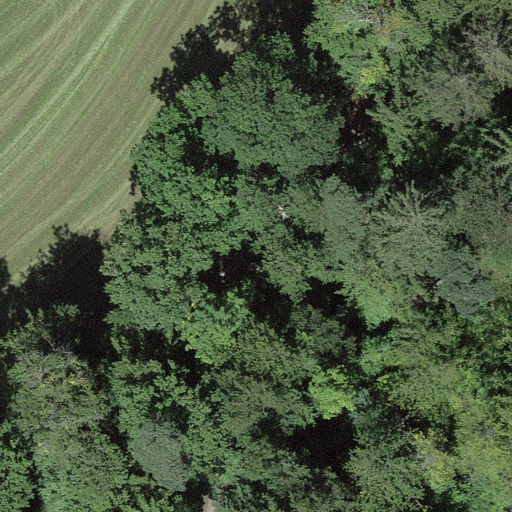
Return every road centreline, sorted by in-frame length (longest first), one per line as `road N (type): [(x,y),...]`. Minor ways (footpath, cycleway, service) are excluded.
road 1 (track): [(465,0),(293,241),(0,507)]
road 2 (track): [(293,241),(197,511)]
